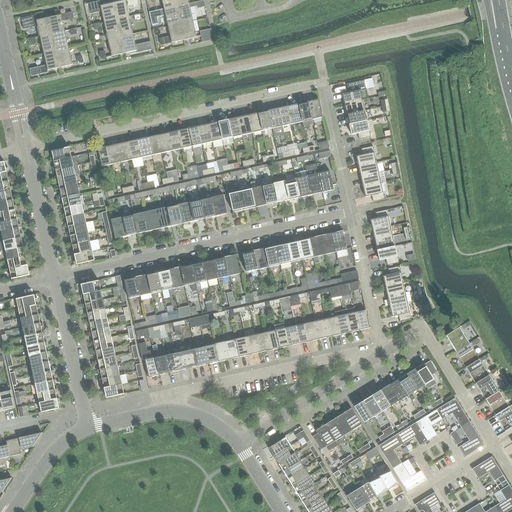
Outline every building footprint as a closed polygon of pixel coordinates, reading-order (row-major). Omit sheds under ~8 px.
[(116,20),(128,17),(127,17),(125,7),(137,5),(135,0),(127,0),(112,3),(116,20)] [(163,9),(176,6),(174,0),(149,0),(150,2),(157,0),(162,0),(164,9),(163,9)] [(116,20),(112,3),(100,6),(99,1),(87,4),(89,14),(102,12),(104,22),(103,22),(103,23),(116,20)] [(176,6),(180,24),(192,21),(191,21),(188,4),(176,6)] [(150,12),(148,12),(152,26),(158,24),(156,17),(165,15),(168,26),(167,26),(167,27),(180,24),(176,6),(163,9),(150,12)] [(52,34),(64,31),(63,31),(61,21),(73,19),(72,12),(48,18),(52,34)] [(39,37),(52,34),(48,18),(35,20),(32,21),(31,16),(21,19),(23,30),(25,29),(38,27),(40,36),(39,37)] [(120,37),(132,34),(131,34),(128,17),(116,20),(120,37)] [(120,37),(116,20),(103,23),(104,23),(108,39),(107,40),(120,37)] [(192,21),(180,24),(183,40),(196,37),(195,37),(191,21),(192,21)] [(160,45),(183,40),(180,24),(167,27),(168,27),(170,36),(159,39),(160,45)] [(52,34),(55,51),(68,49),(68,48),(67,49),(63,32),(64,32),(64,31),(52,34)] [(43,54),(55,51),(52,34),(39,37),(40,37),(44,54),(43,54)] [(132,34),(120,37),(123,53),(136,51),(136,53),(151,49),(149,41),(145,42),(134,45),(131,35),(132,35),(132,34)] [(111,56),(123,53),(120,37),(107,40),(108,40),(112,55),(111,56)] [(55,51),(59,68),(72,65),(72,64),(71,65),(67,49),(68,49),(55,51)] [(47,70),(59,68),(55,51),(43,54),(43,55),(44,54),(46,65),(29,69),(31,77),(48,73),(47,70)] [(341,94),(344,105),(362,101),(362,100),(368,98),(363,80),(346,84),(348,93),(341,94)] [(312,120),(322,118),(318,100),(308,102),(312,120)] [(346,115),(364,111),(362,101),(344,105),(346,115)] [(312,120),(308,102),(298,104),(302,122),(303,126),(313,124),(312,120)] [(302,122),(298,104),(288,106),(292,124),(302,122)] [(278,109),(282,127),(292,124),(288,106),(278,109)] [(275,128),(282,127),(278,109),(268,111),(272,129),(273,135),(277,134),(275,128)] [(258,113),(262,131),(272,129),(268,111),(258,113)] [(346,115),(348,125),(366,121),(364,111),(346,115)] [(252,133),(262,131),(258,113),(248,115),(252,133)] [(248,115),(238,118),(241,136),(252,133),(248,115)] [(231,138),(241,136),(238,118),(227,120),(231,138)] [(227,120),(217,122),(221,140),(231,138),(227,120)] [(370,137),(366,121),(348,125),(351,135),(357,134),(358,140),(370,137)] [(211,142),(221,140),(217,122),(207,124),(211,142)] [(207,124),(197,126),(201,144),(211,142),(207,124)] [(191,147),(201,144),(197,126),(187,129),(191,147)] [(187,129),(177,131),(181,149),(191,147),(187,129)] [(171,151),(181,149),(177,131),(167,133),(171,151)] [(167,133),(157,135),(161,153),(171,151),(167,133)] [(151,156),(161,153),(157,135),(147,138),(151,156)] [(137,140),(141,158),(151,156),(147,138),(137,140)] [(143,164),(141,158),(137,140),(127,142),(131,160),(133,166),(143,164)] [(317,143),(319,150),(329,148),(327,141),(317,143)] [(117,144),(121,162),(131,160),(127,142),(117,144)] [(107,147),(111,165),(121,162),(117,144),(107,147)] [(111,165),(107,147),(97,149),(101,167),(111,165)] [(355,157),(358,167),(376,163),(372,147),(360,149),(362,155),(355,157)] [(50,162),(53,161),(71,157),(68,148),(50,151),(52,158),(50,158),(50,162)] [(329,151),(318,154),(319,159),(331,157),(329,151)] [(263,163),(279,159),(277,154),(262,157),(263,163)] [(75,156),(71,157),(53,161),(54,167),(52,168),(52,171),(55,171),(77,166),(75,156)] [(0,173),(6,172),(8,171),(7,168),(5,168),(4,162),(0,162),(0,173)] [(360,177),(378,173),(376,163),(358,167),(360,177)] [(304,166),(306,176),(311,195),(322,193),(318,174),(315,164),(304,166)] [(270,169),(269,165),(252,168),(253,173),(270,169)] [(77,166),(55,171),(56,177),(54,177),(55,181),(57,180),(75,176),(79,175),(77,166)] [(186,168),(188,179),(198,177),(196,166),(186,168)] [(318,174),(322,193),(333,190),(329,171),(318,174)] [(0,173),(0,182),(8,181),(10,181),(9,177),(7,178),(6,172),(0,173)] [(294,174),(295,179),(299,198),(311,195),(306,176),(300,178),(299,173),(294,174)] [(360,177),(362,187),(380,183),(378,173),(360,177)] [(77,185),(75,176),(57,180),(58,186),(56,186),(57,190),(59,189),(77,185)] [(299,198),(295,179),(284,181),(288,200),(299,198)] [(8,181),(0,182),(0,192),(10,191),(12,190),(11,187),(9,187),(8,181)] [(273,184),(277,203),(288,200),(284,181),(273,184)] [(371,196),(372,202),(384,199),(380,183),(362,187),(364,197),(371,196)] [(262,186),(266,205),(277,203),(273,184),(262,186)] [(59,199),(61,199),(79,195),(77,185),(59,189),(60,195),(58,196),(59,199)] [(266,205),(262,186),(251,189),(255,208),(266,205)] [(255,208),(251,189),(239,191),(244,210),(255,208)] [(0,192),(0,202),(12,200),(14,199),(14,196),(11,196),(10,191),(0,192)] [(232,213),(244,210),(239,191),(228,194),(232,213)] [(61,209),(63,208),(81,204),(79,195),(61,199),(62,205),(60,205),(61,209)] [(211,197),(215,216),(226,214),(222,195),(211,197)] [(200,200),(204,219),(215,216),(211,197),(200,200)] [(12,200),(0,202),(0,212),(14,209),(16,209),(16,205),(13,206),(12,200)] [(188,202),(193,221),(204,219),(200,200),(188,202)] [(177,205),(182,224),(193,221),(188,202),(177,205)] [(81,204),(63,208),(64,214),(62,215),(63,218),(65,218),(83,214),(81,204)] [(166,207),(171,226),(182,224),(177,205),(166,207)] [(155,210),(159,229),(171,226),(166,207),(155,210)] [(0,212),(0,222),(16,219),(18,218),(18,215),(15,215),(14,209),(0,212)] [(144,212),(148,231),(159,229),(155,210),(144,212)] [(390,226),(386,210),(375,213),(376,219),(369,220),(372,230),(390,226)] [(133,215),(137,234),(148,231),(144,212),(133,215)] [(65,228),(67,227),(85,223),(83,214),(65,218),(66,224),(64,224),(65,228)] [(137,234),(133,215),(122,217),(126,236),(137,234)] [(122,217),(110,220),(115,239),(126,236),(122,217)] [(0,230),(0,232),(18,228),(21,228),(20,224),(18,225),(16,219),(0,222),(0,230)] [(92,222),(85,223),(67,227),(69,233),(66,234),(67,237),(69,237),(87,232),(94,231),(92,222)] [(372,230),(374,240),(392,236),(390,226),(372,230)] [(0,232),(2,242),(20,238),(23,237),(22,234),(20,234),(18,228),(0,232)] [(331,234),(335,253),(346,250),(342,231),(331,234)] [(89,242),(87,232),(69,237),(71,242),(68,243),(69,246),(71,246),(89,242)] [(335,253),(331,234),(320,236),(324,255),(335,253)] [(318,256),(324,255),(320,236),(309,239),(313,258),(313,257),(314,264),(319,262),(318,256)] [(374,240),(376,250),(394,246),(392,236),(374,240)] [(22,244),(20,238),(2,242),(0,242),(0,251),(5,251),(22,247),(25,246),(24,243),(22,244)] [(313,258),(309,239),(297,241),(302,260),(313,258)] [(290,262),(302,260),(297,241),(286,244),(290,262)] [(91,251),(89,242),(71,246),(73,252),(70,252),(71,256),(74,255),(91,251)] [(290,262),(286,244),(275,246),(279,265),(290,262)] [(268,267),(279,265),(275,246),(264,248),(268,267)] [(398,263),(394,246),(376,250),(379,261),(385,260),(386,265),(398,263)] [(22,247),(5,251),(7,260),(25,256),(27,256),(26,252),(24,253),(22,247)] [(268,267),(264,248),(253,251),(257,270),(268,267)] [(91,251),(74,255),(75,261),(73,262),(73,265),(76,265),(94,261),(91,251)] [(246,272),(257,270),(253,251),(241,254),(246,272)] [(224,257),(228,276),(240,274),(236,255),(224,257)] [(7,260),(9,270),(27,266),(29,265),(28,262),(26,262),(25,256),(7,260)] [(222,278),(228,276),(224,257),(213,260),(217,279),(219,285),(223,284),(222,278)] [(206,281),(217,279),(213,260),(202,262),(206,281)] [(195,284),(206,281),(202,262),(191,265),(195,284)] [(197,291),(195,284),(191,265),(180,267),(184,286),(190,285),(192,292),(197,291)] [(27,266),(9,270),(11,280),(29,276),(29,275),(31,275),(30,271),(28,272),(27,266)] [(173,289),(184,286),(180,267),(168,270),(173,289)] [(384,287),(402,283),(399,267),(387,269),(388,275),(382,276),(384,287)] [(174,295),(173,289),(168,270),(157,272),(162,291),(167,290),(169,296),(174,295)] [(342,282),(358,279),(356,271),(340,274),(342,282)] [(150,294),(162,291),(157,272),(146,275),(150,294)] [(139,296),(150,294),(146,275),(135,277),(139,296)] [(139,296),(135,277),(124,280),(128,299),(139,296)] [(243,296),(245,304),(336,283),(336,279),(313,284),(312,280),(301,283),(301,287),(263,295),(262,291),(248,294),(248,295),(243,296)] [(82,295),(100,291),(98,281),(80,285),(78,286),(79,289),(81,289),(82,295)] [(348,284),(350,292),(360,290),(359,281),(348,284)] [(384,287),(387,297),(405,293),(402,283),(384,287)] [(348,284),(338,286),(340,295),(340,296),(351,294),(350,292),(348,284)] [(329,288),(329,292),(330,297),(340,295),(338,286),(329,288)] [(83,298),(84,304),(102,300),(100,291),(82,295),(80,295),(81,299),(83,298)] [(318,291),(308,293),(310,302),(320,300),(319,294),(318,291)] [(387,297),(389,307),(407,303),(405,293),(387,297)] [(15,299),(17,309),(35,305),(34,299),(36,299),(36,295),(33,296),(33,295),(15,299)] [(229,307),(235,306),(235,302),(233,297),(227,298),(229,307)] [(210,299),(211,302),(213,311),(218,309),(216,298),(210,299)] [(104,309),(102,300),(84,304),(82,304),(83,308),(85,307),(86,313),(104,309)] [(410,319),(407,303),(389,307),(391,317),(397,316),(399,322),(410,319)] [(38,305),(35,305),(17,309),(20,319),(37,314),(36,308),(38,308),(38,305)] [(179,318),(190,316),(189,307),(183,309),(184,313),(178,314),(179,318)] [(344,310),(349,333),(359,331),(355,313),(354,313),(353,308),(344,310)] [(87,317),(89,323),(106,319),(104,309),(86,313),(84,314),(85,317),(87,317)] [(335,317),(339,335),(349,333),(344,310),(334,312),(335,317)] [(359,331),(369,328),(365,310),(355,313),(359,331)] [(172,311),(166,313),(168,321),(179,318),(178,314),(173,315),(172,311)] [(20,319),(22,328),(40,324),(38,318),(40,317),(40,314),(37,314),(20,319)] [(144,317),(145,321),(146,326),(156,323),(154,315),(144,317)] [(329,337),(339,335),(335,317),(325,319),(329,337)] [(109,328),(106,319),(89,323),(86,323),(87,327),(89,326),(91,332),(109,328)] [(325,319),(315,322),(319,340),(329,337),(325,319)] [(319,340),(315,322),(305,324),(309,342),(319,340)] [(22,328),(24,337),(42,333),(40,327),(43,327),(42,323),(40,324),(22,328)] [(167,324),(158,327),(159,330),(160,333),(169,331),(167,324)] [(298,344),(309,342),(305,324),(295,326),(298,344)] [(295,326),(284,328),(288,346),(298,344),(295,326)] [(91,336),(93,342),(111,338),(109,328),(91,332),(88,333),(89,336),(91,336)] [(288,346),(284,328),(274,331),(279,349),(288,346)] [(455,352),(469,344),(458,328),(445,336),(455,352)] [(147,329),(135,332),(137,337),(144,335),(145,339),(150,338),(147,329)] [(268,351),(279,349),(274,331),(264,333),(268,351)] [(44,333),(42,333),(24,337),(26,347),(44,343),(42,337),(45,336),(44,333)] [(264,333),(254,335),(258,353),(268,351),(264,333)] [(258,353),(254,335),(244,337),(248,355),(258,353)] [(238,357),(248,355),(244,337),(234,340),(238,357)] [(113,347),(111,338),(93,342),(90,342),(91,346),(93,345),(95,351),(113,347)] [(234,340),(224,342),(228,360),(238,357),(234,340)] [(26,347),(28,356),(46,352),(44,346),(47,346),(46,342),(44,343),(26,347)] [(228,360),(224,342),(214,344),(218,362),(228,360)] [(158,375),(154,357),(153,350),(149,351),(146,350),(145,343),(138,344),(142,361),(144,360),(148,378),(158,375)] [(214,344),(204,346),(208,364),(218,362),(214,344)] [(465,368),(478,360),(469,344),(455,352),(465,368)] [(208,364),(204,346),(194,348),(198,366),(208,364)] [(96,355),(97,360),(115,356),(113,347),(95,351),(93,352),(93,355),(96,355)] [(198,366),(194,348),(184,351),(188,369),(198,366)] [(188,369),(184,351),(174,353),(178,371),(188,369)] [(48,352),(46,352),(28,356),(30,366),(48,362),(47,356),(49,355),(48,352)] [(178,371),(174,353),(164,355),(168,373),(178,371)] [(168,373),(164,355),(154,357),(158,375),(168,373)] [(115,356),(97,360),(95,361),(95,364),(98,364),(99,370),(117,366),(115,356)] [(475,384),(488,376),(478,360),(465,368),(475,384)] [(30,366),(32,375),(50,371),(49,365),(51,364),(50,361),(48,362),(30,366)] [(423,364),(414,369),(424,385),(427,389),(436,384),(433,379),(431,376),(437,372),(429,361),(424,364),(423,364)] [(100,373),(101,379),(119,375),(117,366),(99,370),(97,370),(98,374),(100,373)] [(414,369),(406,375),(416,390),(424,385),(414,369)] [(50,371),(32,375),(34,384),(52,380),(51,374),(53,374),(52,370),(50,371)] [(121,385),(119,375),(101,379),(99,380),(100,383),(102,383),(103,389),(121,385)] [(412,393),(416,390),(406,375),(397,380),(407,396),(411,401),(415,398),(412,393)] [(475,384),(485,400),(498,391),(488,376),(475,384)] [(34,384),(36,394),(54,390),(53,384),(55,383),(54,380),(52,380),(34,384)] [(398,401),(407,396),(397,380),(388,385),(398,401)] [(104,392),(105,398),(123,394),(121,385),(103,389),(101,389),(102,393),(104,392)] [(390,407),(398,401),(388,385),(380,391),(390,407)] [(36,394),(38,403),(56,399),(55,393),(57,393),(56,389),(54,390),(36,394)] [(0,397),(3,411),(14,408),(10,390),(0,392),(0,397)] [(390,407),(380,391),(371,396),(381,412),(390,407)] [(495,416),(508,407),(498,391),(485,400),(495,416)] [(372,417),(381,412),(371,396),(362,401),(372,417)] [(460,427),(469,422),(454,398),(435,410),(441,420),(451,414),(460,427)] [(59,399),(56,399),(38,403),(41,413),(58,409),(57,403),(59,402),(59,399)] [(363,423),(372,417),(362,401),(353,407),(363,423)] [(511,413),(508,407),(495,416),(505,432),(511,427),(511,413)] [(352,430),(361,425),(351,409),(342,414),(352,430)] [(441,420),(435,410),(416,422),(428,441),(436,435),(431,426),(441,420)] [(352,430),(342,414),(333,420),(343,436),(352,430)] [(334,441),(343,436),(333,420),(324,425),(334,441)] [(428,441),(416,422),(397,434),(403,444),(413,437),(419,446),(428,441)] [(464,457),(483,445),(469,422),(460,427),(468,441),(458,447),(464,457)] [(337,446),(334,441),(324,425),(315,431),(325,447),(328,451),(337,446)] [(383,434),(385,438),(394,432),(390,426),(382,432),(383,434)] [(455,431),(450,434),(456,445),(461,442),(455,431)] [(7,445),(9,457),(20,454),(19,450),(32,447),(42,433),(5,441),(6,445),(7,445)] [(378,446),(392,469),(401,464),(393,450),(403,444),(397,434),(378,446)] [(272,457),(290,446),(285,438),(268,449),(273,456),(272,457)] [(7,445),(6,445),(0,446),(0,458),(9,457),(7,445)] [(278,464),(295,454),(290,446),(272,457),(273,457),(278,464)] [(374,457),(373,454),(370,451),(365,454),(369,460),(374,457)] [(281,472),(282,472),(299,461),(295,454),(278,464),(282,472),(281,472)] [(502,476),(491,457),(471,469),(477,479),(488,473),(493,481),(497,479),(502,476)] [(363,463),(359,458),(354,461),(357,465),(359,468),(363,465),(363,463)] [(283,472),(287,480),(304,469),(299,461),(282,472),(282,473),(283,472)] [(407,493),(426,481),(420,471),(410,477),(401,464),(392,469),(407,493)] [(291,488),(309,477),(304,469),(287,480),(292,487),(291,487),(291,488)] [(387,491),(398,484),(389,469),(378,476),(387,491)] [(387,491),(378,476),(376,472),(370,476),(372,480),(367,483),(377,497),(387,491)] [(502,476),(497,479),(500,484),(505,481),(502,476)] [(292,487),(297,495),(314,484),(309,477),(291,488),(292,487)] [(0,480),(0,492),(2,492),(11,478),(0,480)] [(358,489),(357,489),(366,504),(377,497),(367,483),(362,486),(359,481),(355,484),(358,489)] [(500,484),(503,489),(508,485),(505,481),(500,484)] [(301,503),(318,492),(314,484),(297,495),(301,502),(300,503),(301,503)] [(505,500),(494,506),(498,511),(506,511),(511,508),(511,491),(508,485),(499,491),(505,500)] [(366,504),(357,489),(346,496),(355,511),(366,504)] [(323,500),(318,492),(301,503),(302,503),(306,510),(323,500)] [(414,505),(415,506),(418,511),(430,511),(429,509),(440,503),(434,493),(414,505)] [(320,511),(328,507),(323,500),(306,510),(307,511),(320,511)]
